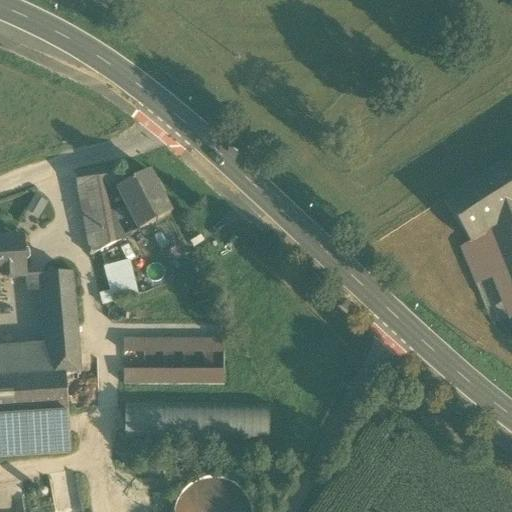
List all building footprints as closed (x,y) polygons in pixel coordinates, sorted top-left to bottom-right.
[(511,158),(443,201),(469,242),(493,228),(511,216),(511,158)] [(74,177),(77,192),(102,187),(116,184),(113,169),(74,177)] [(117,189),(138,232),(169,217),(152,182),(147,173),(117,189)] [(114,245),(102,187),(77,192),(91,259),(105,251),(114,245)] [(26,209),(38,215),(46,202),(34,195),(26,209)] [(511,216),(493,228),(511,274),(511,216)] [(509,320),(511,318),(511,274),(493,228),(469,242),(460,248),(467,265),(467,264),(476,285),(492,278),(509,320)] [(0,280),(26,279),(26,276),(24,239),(0,239),(0,280)] [(103,264),(110,298),(127,295),(120,260),(103,264)] [(0,418),(67,414),(65,375),(80,374),(77,343),(76,327),(71,275),(43,276),(44,292),(47,329),(49,345),(49,351),(51,375),(0,377),(0,418)] [(44,292),(43,276),(26,276),(26,279),(27,293),(44,292)] [(125,340),(125,356),(224,357),(224,341),(125,340)] [(49,351),(0,350),(0,377),(51,375),(49,351)] [(224,372),(125,372),(125,386),(224,387),(224,372)] [(126,402),(126,440),(269,442),(269,403),(126,402)] [(0,458),(70,454),(67,414),(0,418),(0,458)] [(174,511),(173,511),(252,511),(252,507),(245,493),(233,483),(219,478),(203,479),(189,485),(179,497),(174,511)]
